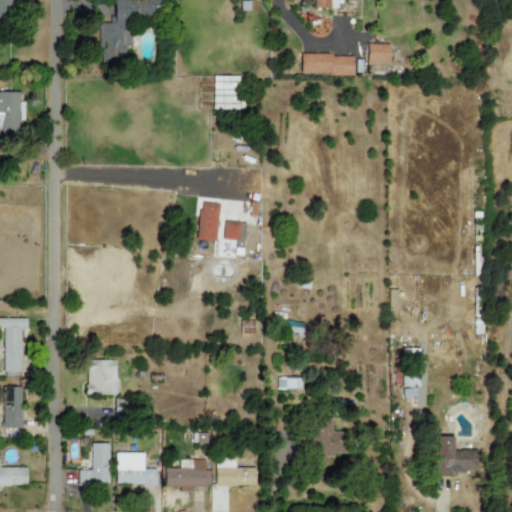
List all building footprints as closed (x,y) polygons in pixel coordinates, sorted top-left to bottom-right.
[(153,0),(111,0),(111,23),(100,23),(99,61),(123,61),(124,47),(130,47),(130,14),(153,15),(153,0)] [(388,45),(365,44),(365,63),(387,64),(388,45)] [(299,75),(351,75),(351,55),(299,55),(299,75)] [(17,92),(0,92),(0,135),(17,135),(17,121),(22,121),(22,101),(18,102),(17,92)] [(213,243),(217,204),(199,202),(195,241),(213,243)] [(221,240),(243,241),(244,222),(222,221),(221,240)] [(25,318),(0,318),(0,329),(1,329),(1,372),(20,372),(19,330),(25,330),(25,318)] [(85,395),(116,394),(115,360),(84,360),(85,395)] [(412,376),(412,371),(401,372),(401,387),(416,387),(416,376),(412,376)] [(20,388),(1,387),(1,428),(19,428),(20,388)] [(344,456),(344,433),(329,432),(330,418),(314,418),(314,455),(344,456)] [(475,450),(451,451),(451,439),(435,440),(436,476),(448,476),(448,471),(475,470),(475,450)] [(107,443),(89,443),(89,470),(75,470),(76,485),(107,485),(107,443)] [(154,485),(154,468),(142,468),(142,453),(114,453),(114,485),(154,485)] [(164,486),(208,487),(208,470),(203,470),(204,460),(179,459),(178,468),(169,468),(169,476),(164,476),(164,486)] [(253,468),(233,468),(233,460),(213,459),(212,486),(253,486),(253,468)] [(25,467),(0,467),(0,485),(24,486),(25,467)]
